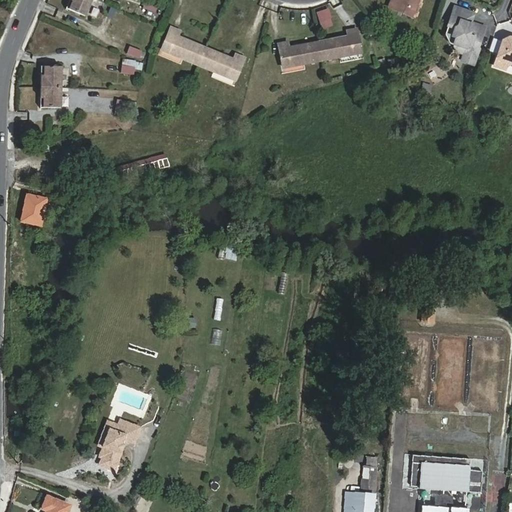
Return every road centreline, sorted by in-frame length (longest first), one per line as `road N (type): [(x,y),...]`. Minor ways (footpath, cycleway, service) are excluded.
road 1 (unknown): [(0,458),(115,487),(125,483),(145,433)]
road 2 (tertiary): [(0,151),(17,33),(32,0)]
